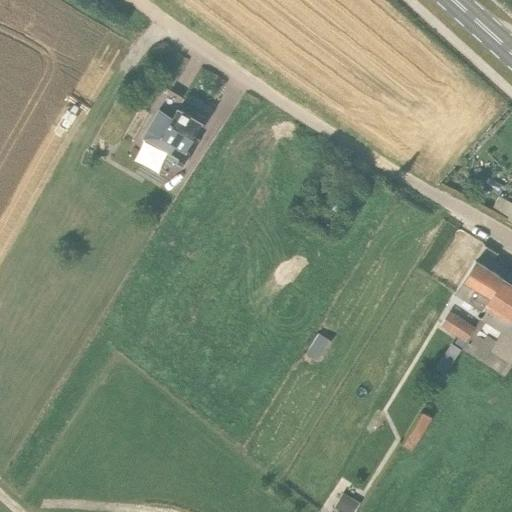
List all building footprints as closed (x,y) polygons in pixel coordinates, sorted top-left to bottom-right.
[(175,144),(185,150),(192,140),(202,123),(183,112),(188,102),(166,88),(146,124),(149,125),(164,134),(152,155),(164,162),(175,144)] [(138,112),(119,101),(98,136),(117,147),(138,112)] [(465,278),(456,293),(482,310),(485,305),(487,307),(504,279),(475,261),(465,278)] [(511,284),(504,279),(487,307),(489,308),(482,320),(511,338),(511,284)] [(465,342),(474,328),(456,316),(447,330),(459,338),(465,342)] [(451,343),(450,344),(449,347),(448,348),(447,349),(447,350),(446,351),(446,352),(445,353),(444,354),(453,360),(454,360),(454,359),(455,358),(456,357),(456,356),(456,355),(457,355),(457,354),(458,352),(459,352),(460,350),(460,349),(451,343)] [(411,449),(431,418),(423,413),(403,444),(411,449)] [(353,511),(358,503),(342,494),(336,505),(346,511),(353,511)]
